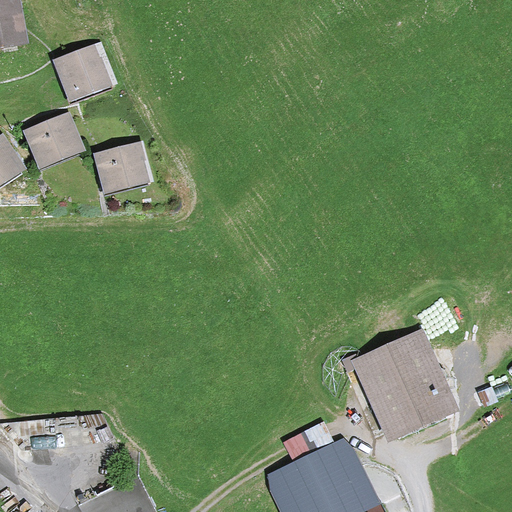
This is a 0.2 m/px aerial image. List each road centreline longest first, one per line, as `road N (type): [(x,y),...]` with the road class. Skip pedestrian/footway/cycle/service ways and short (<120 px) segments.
road 1 (track): [(111,33),(188,177),(187,212),(166,224),(0,226)]
road 2 (track): [(339,425),(255,469),(198,511)]
